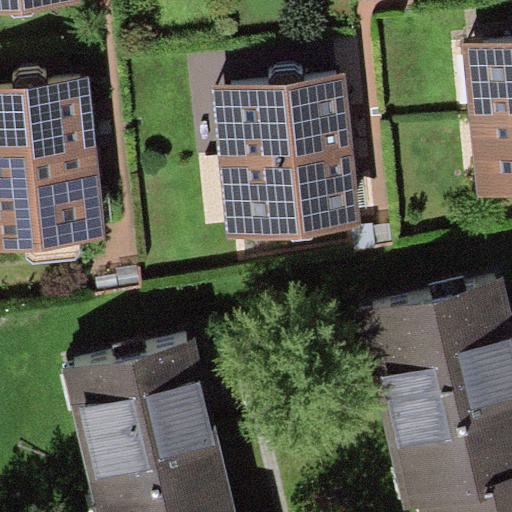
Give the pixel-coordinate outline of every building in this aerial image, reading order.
[(511,32),(464,36),(470,110),(511,106),(511,32)] [(209,71),(216,152),(354,141),(348,60),(209,71)] [(0,157),(99,147),(91,65),(0,73),(0,157)] [(511,106),(470,110),(477,186),(511,183),(511,106)] [(354,141),(216,152),(222,231),(361,219),(354,141)] [(99,147),(0,157),(0,235),(107,225),(99,147)] [(403,504),(424,502),(494,486),(490,469),(511,463),(511,289),(507,269),(359,301),(403,504)] [(211,511),(241,505),(201,322),(65,351),(100,511),(211,511)] [(511,511),(511,463),(490,469),(494,486),(424,502),(426,511),(511,511)] [(257,511),(255,502),(241,505),(211,511),(257,511)]
